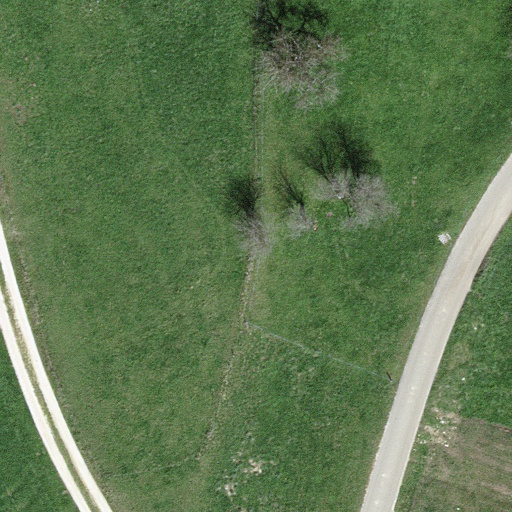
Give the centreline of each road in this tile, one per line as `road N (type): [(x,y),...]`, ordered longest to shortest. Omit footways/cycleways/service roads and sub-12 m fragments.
road 1 (track): [(376,511),(446,288),(511,171)]
road 2 (track): [(0,259),(47,408),(100,511)]
